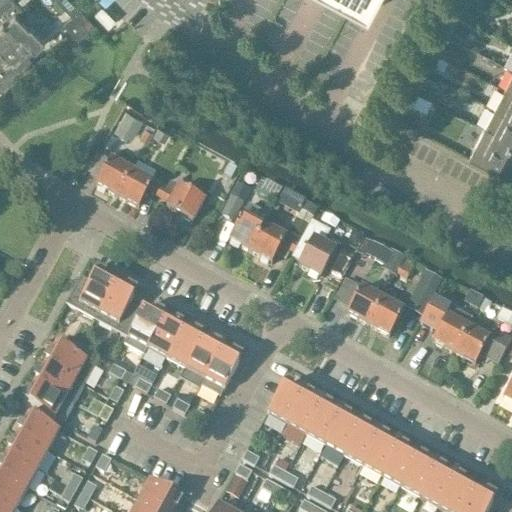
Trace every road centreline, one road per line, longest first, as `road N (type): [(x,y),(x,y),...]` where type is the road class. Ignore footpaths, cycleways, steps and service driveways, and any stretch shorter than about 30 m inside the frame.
road 1 (residential): [(288,324),(65,199)]
road 2 (residential): [(511,448),(288,324)]
road 3 (residential): [(187,511),(288,324)]
road 4 (tertiary): [(325,126),(155,0)]
road 5 (tertiary): [(511,225),(325,126)]
road 6 (unclassified): [(388,0),(325,126)]
road 7 (residential): [(0,321),(65,199)]
